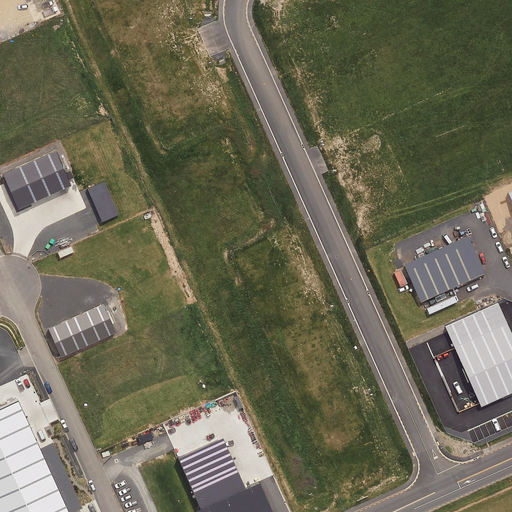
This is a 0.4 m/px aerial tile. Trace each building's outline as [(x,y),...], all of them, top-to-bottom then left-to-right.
[(56,151),(3,174),(18,209),(71,186),(56,151)] [(104,182),(87,189),(102,223),(118,215),(104,182)] [(484,273),(467,235),(396,267),(403,283),(410,280),(420,302),(484,273)] [(103,304),(48,329),(61,357),(116,332),(103,304)] [(511,392),(511,335),(498,304),(446,327),(481,406),(511,392)] [(68,511),(18,400),(0,408),(0,511),(68,511)] [(246,489),(223,437),(178,457),(201,509),(196,511),(273,511),(260,483),(246,489)]
